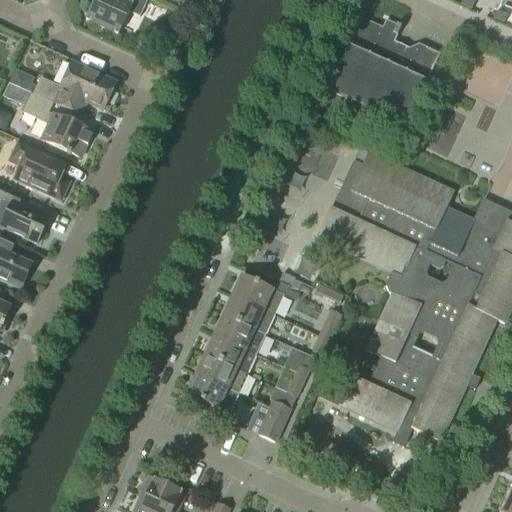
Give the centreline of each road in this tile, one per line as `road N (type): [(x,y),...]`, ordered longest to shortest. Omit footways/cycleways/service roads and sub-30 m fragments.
road 1 (residential): [(0,416),(33,325),(49,308),(146,92),(138,69),(44,26)]
road 2 (residential): [(133,424),(241,175)]
road 3 (residential): [(351,511),(323,508),(133,424)]
